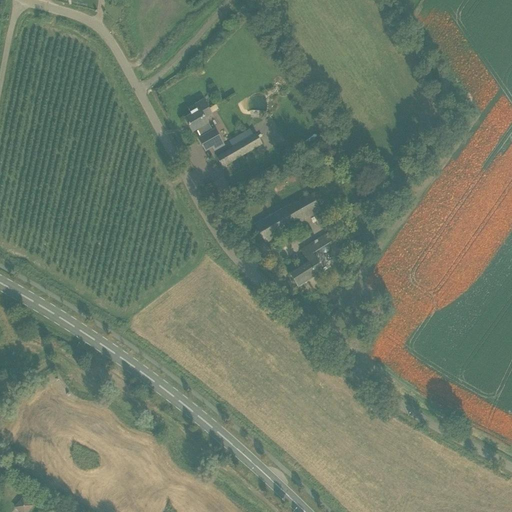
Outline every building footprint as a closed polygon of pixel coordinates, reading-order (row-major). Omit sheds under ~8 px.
[(205,119),(211,116),(203,101),(196,105),(198,109),(190,114),(191,116),(185,120),(192,133),(197,130),(198,132),(197,132),(199,137),(200,136),(201,138),(198,140),(205,152),(212,148),(214,151),(224,146),(215,130),(212,132),(205,119)] [(249,131),(238,138),(241,144),(229,151),(234,161),(262,145),(256,135),(253,137),(249,131)] [(397,166),(386,172),(396,191),(407,184),(397,166)] [(255,226),(265,243),(321,212),(311,195),(290,207),(255,226)] [(330,248),(328,245),(334,241),(329,233),(301,251),(308,262),(292,272),(289,274),(297,288),(298,288),(324,272),(313,254),(319,250),(321,252),(322,253),(323,254),(325,254),(326,253),(328,252),(330,250),(330,248)] [(23,498),(14,508),(19,511),(28,511),(34,506),(23,498)]
